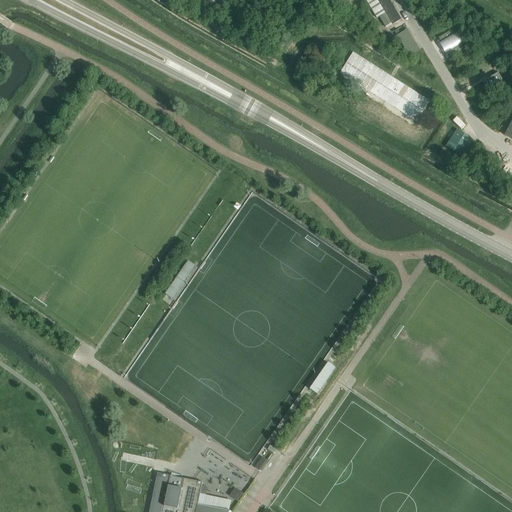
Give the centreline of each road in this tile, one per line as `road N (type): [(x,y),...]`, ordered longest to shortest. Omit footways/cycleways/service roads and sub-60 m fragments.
road 1 (tertiary): [(511,256),(204,83)]
road 2 (tertiary): [(30,0),(204,83)]
road 3 (tertiary): [(204,83),(60,0)]
